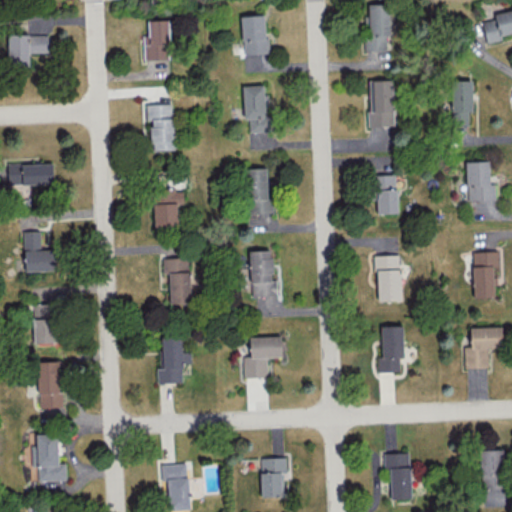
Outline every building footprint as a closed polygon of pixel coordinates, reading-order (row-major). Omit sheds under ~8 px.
[(366,50),(385,50),(385,35),(389,35),(388,3),(365,4),(366,50)] [(511,8),(493,13),(494,18),(481,21),(486,42),(501,39),(500,35),(511,31),(511,8)] [(241,15),(242,54),(266,53),(265,14),(241,15)] [(142,35),(143,59),(168,58),(167,19),(147,20),(147,35),(142,35)] [(28,65),(28,51),(48,52),(48,34),(7,33),(7,65),(28,65)] [(392,125),(392,79),(368,79),(368,126),(392,125)] [(471,80),(450,80),(451,125),(468,125),(468,112),(472,112),(471,80)] [(241,85),(243,119),(248,118),(248,131),(270,131),(270,115),(267,115),(266,93),(263,93),(262,84),(241,85)] [(171,103),(145,103),(146,120),(150,120),(151,149),(173,149),(171,103)] [(494,199),(494,183),(488,183),(488,160),(465,161),(466,200),(494,199)] [(7,184),(52,183),(51,162),(6,163),(7,184)] [(267,167),(245,167),(246,214),(269,213),(267,167)] [(396,213),(395,174),(375,174),(376,213),(396,213)] [(177,226),(176,203),(182,203),(182,189),(152,189),(153,227),(177,226)] [(23,270),(55,270),(54,248),(40,249),(39,230),(23,230),(23,270)] [(250,296),(276,295),(276,279),(271,279),(270,249),(248,250),(250,296)] [(471,251),(473,297),(493,296),(492,284),(497,283),(497,269),(498,268),(497,250),(471,251)] [(399,300),(398,254),(374,254),(375,300),(399,300)] [(168,273),(169,303),(189,302),(188,256),(162,257),(162,273),(168,273)] [(32,342),(54,342),(53,317),(32,317),(32,342)] [(398,370),(398,357),(402,357),(402,325),(380,325),(380,356),(377,356),(377,371),(398,370)] [(487,367),(487,347),(501,347),(501,325),(469,326),(469,346),(463,346),(463,367),(487,367)] [(181,381),(181,363),(190,363),(190,351),(182,351),(181,334),(160,335),(161,367),(156,367),(156,382),(181,381)] [(266,376),(266,356),(280,356),(280,335),(248,335),(249,355),(242,356),(243,377),(266,376)] [(37,361),(38,407),(64,406),(63,360),(37,361)] [(57,462),(56,433),(35,434),(37,480),(65,479),(65,462),(57,462)] [(505,511),(503,449),(478,450),(480,497),(481,509),(494,508),(493,511),(505,511)] [(389,498),(409,498),(409,452),(383,452),(383,466),(389,466),(389,498)] [(260,496),(281,495),(281,472),(285,472),(285,456),(259,457),(260,496)] [(159,463),(160,477),(166,477),(167,509),(188,508),(186,462),(159,463)]
